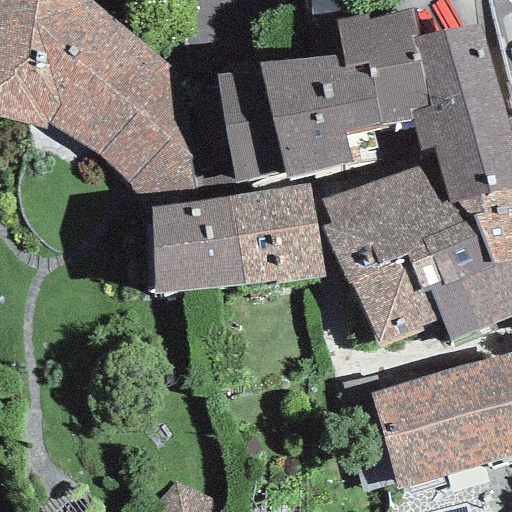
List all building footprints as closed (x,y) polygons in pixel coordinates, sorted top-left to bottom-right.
[(89,0),(0,0),(0,119),(46,130),(46,124),(98,155),(127,183),(140,210),(149,207),(197,200),(175,70),(89,1),(89,0)] [(431,105),(417,39),(411,11),(367,20),(365,15),(334,21),(339,50),(344,70),(367,65),(380,125),(412,118),(410,110),(431,105)] [(417,39),(431,105),(410,110),(412,118),(420,149),(434,147),(449,204),(457,202),(511,190),(511,148),(496,92),(479,26),(417,39)] [(324,53),(344,136),(380,129),(380,125),(367,65),(344,70),(339,50),(324,53)] [(344,136),(324,53),(260,64),(261,68),(270,120),(282,174),(284,178),(350,164),(344,136)] [(225,128),(270,120),(261,68),(214,77),(225,128)] [(270,120),(225,128),(235,183),(282,174),(270,120)] [(320,228),(346,281),(425,249),(420,240),(459,225),(445,202),(438,205),(418,167),(318,201),(331,224),(320,228)] [(310,183),(227,196),(244,287),(246,287),(325,277),(310,183)] [(429,292),(449,342),(511,316),(511,190),(457,202),(491,263),(482,264),(485,270),(429,292)] [(197,200),(149,207),(153,293),(244,287),(227,196),(197,200)] [(465,222),(459,225),(420,240),(425,249),(346,281),(347,285),(352,284),(377,344),(435,321),(423,295),(429,292),(485,270),(482,264),(465,222)] [(511,354),(511,353),(370,394),(396,490),(511,456),(511,354)] [(222,511),(179,479),(153,511),(222,511)]
